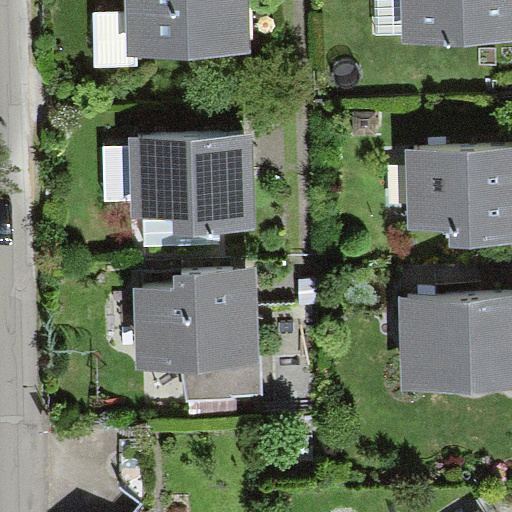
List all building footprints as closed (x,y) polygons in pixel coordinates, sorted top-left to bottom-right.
[(244,0),(119,0),(121,46),(245,42),(244,0)] [(511,0),(401,0),(403,32),(511,27),(511,0)] [(251,121),(132,122),(133,201),(168,200),(169,217),(252,216),(251,121)] [(511,134),(407,137),(409,210),(441,210),(441,229),(511,226),(511,134)] [(248,257),(171,258),(171,273),(135,274),(136,355),(249,353),(248,257)] [(511,280),(402,284),(405,375),(511,371),(511,280)]
